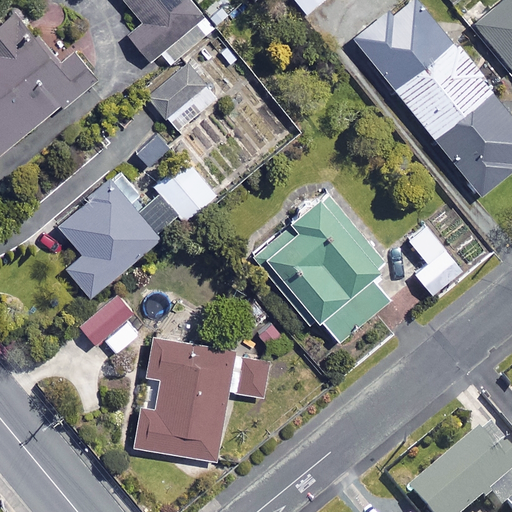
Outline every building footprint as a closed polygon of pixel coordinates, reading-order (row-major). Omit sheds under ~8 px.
[(212,26),(191,0),(123,0),(138,19),(124,29),(146,57),(157,48),(167,61),(212,26)] [(511,155),(511,115),(418,0),(392,0),(350,34),(477,192),(511,164),(508,159),(511,155)] [(511,0),(493,0),(470,19),(508,65),(511,61),(511,0)] [(56,57),(12,6),(0,16),(0,144),(56,97),(60,101),(93,72),(71,45),(56,57)] [(214,94),(182,58),(143,91),(175,128),(214,94)] [(128,146),(143,162),(165,142),(150,126),(128,146)] [(186,155),(151,180),(178,217),(213,191),(186,155)] [(155,234),(152,230),(171,214),(150,189),(131,205),(107,177),(55,221),(80,249),(62,264),(87,292),(155,234)] [(373,257),(316,186),(286,210),(292,218),(250,252),(302,316),(311,309),(333,336),(383,296),(360,267),(373,257)] [(460,269),(423,223),(405,237),(424,260),(412,270),(430,293),(460,269)] [(131,310),(113,289),(77,322),(95,342),(131,310)] [(266,355),(150,331),(142,371),(158,374),(151,405),(139,402),(131,442),(210,458),(224,387),(258,394),(266,355)] [(511,511),(511,464),(482,428),(407,490),(424,511),(463,511),(492,489),(510,511),(511,511)]
